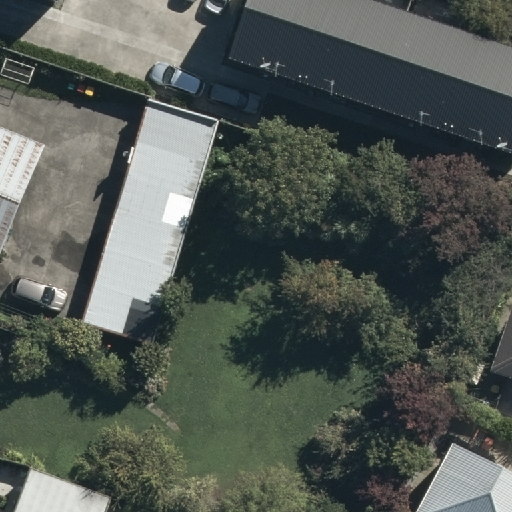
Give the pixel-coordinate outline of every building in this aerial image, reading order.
[(18,0),(59,13),(63,0),(18,0)] [(511,63),(323,0),(258,0),(234,74),(511,167),(511,63)] [(218,128),(152,107),(83,325),(149,346),(218,128)] [(0,255),(45,147),(0,128),(0,255)] [(511,320),(496,371),(511,376),(511,320)] [(511,511),(511,481),(460,453),(427,511),(511,511)] [(32,480),(20,511),(110,511),(112,508),(32,480)]
